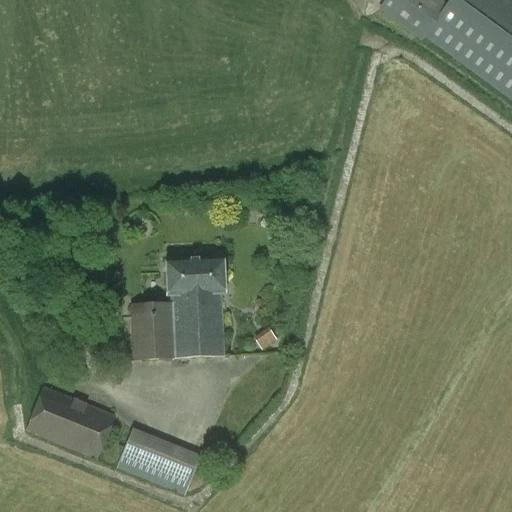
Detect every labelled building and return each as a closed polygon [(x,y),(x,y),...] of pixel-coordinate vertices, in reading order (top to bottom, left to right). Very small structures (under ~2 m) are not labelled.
[(511,104),(511,0),(450,0),(446,6),(438,0),(386,0),(377,12),(421,44),(424,40),(511,104)] [(220,293),(222,293),(221,264),(166,266),(168,295),(172,294),(173,306),(130,308),(132,363),(223,359),(220,293)] [(263,350),(277,340),(271,331),(256,341),(263,350)] [(96,462),(114,418),(43,389),(25,433),(96,462)] [(183,499),(200,458),(132,431),(116,471),(183,499)]
